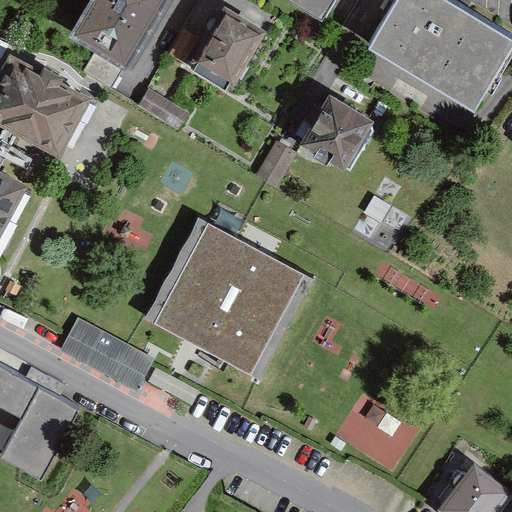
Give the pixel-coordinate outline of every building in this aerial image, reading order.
[(167,0),(91,0),(74,28),(131,62),(167,0)] [(342,0),(296,0),(330,20),(342,0)] [(511,52),(511,30),(458,0),(398,0),(374,42),(482,104),(511,52)] [(274,23),(239,4),(211,54),(247,72),(274,23)] [(204,37),(189,29),(174,54),(189,63),(204,37)] [(0,40),(0,63),(2,64),(12,47),(0,40)] [(0,98),(0,109),(66,144),(92,95),(21,58),(0,98)] [(190,110),(153,88),(144,105),(181,126),(190,110)] [(388,114),(344,88),(315,137),(360,162),(388,114)] [(302,151),(282,139),(261,174),(281,186),(302,151)] [(0,256),(38,184),(0,164),(0,256)] [(324,276),(206,213),(151,315),(269,378),(324,276)] [(159,359),(82,319),(65,351),(142,391),(159,359)] [(86,412),(0,366),(0,407),(28,421),(7,461),(48,483),(86,412)] [(350,412),(336,436),(394,471),(419,428),(373,401),(362,419),(350,412)] [(484,511),(506,485),(477,462),(446,501),(459,511),(484,511)]
